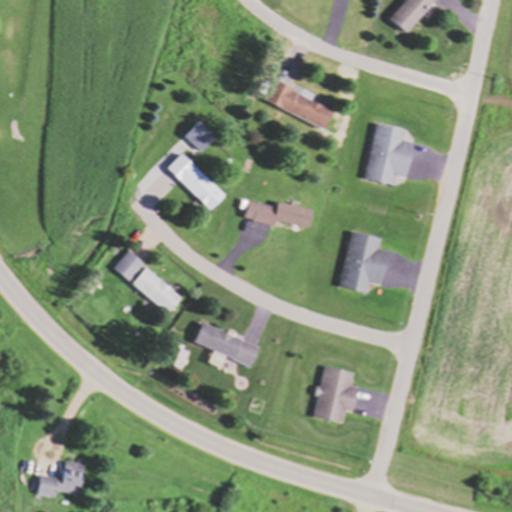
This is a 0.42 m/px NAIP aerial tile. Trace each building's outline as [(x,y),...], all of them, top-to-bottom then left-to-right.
[(408,32),(439,0),(404,0),(390,15),(408,32)] [(328,130),(337,110),(275,83),(266,103),(328,130)] [(186,138),(192,144),(188,147),(198,157),(217,139),(201,123),(186,138)] [(365,180),(394,185),(396,177),(408,179),(414,144),(404,142),(406,131),(375,125),(365,180)] [(227,197),(184,155),(170,169),(212,212),(227,197)] [(251,200),(248,219),(312,231),(316,212),(251,200)] [(340,288),(369,294),(371,284),(383,286),(390,252),(379,250),(382,239),(351,233),(340,288)] [(115,269),(132,282),(146,264),(130,251),(115,269)] [(170,316),(185,299),(148,268),(134,286),(170,316)] [(254,368),(262,347),(204,324),(196,345),(254,368)] [(314,419),(343,425),(346,410),(355,412),(359,390),(351,388),(354,374),(324,368),(314,419)] [(56,500),(57,493),(82,497),(86,466),(66,463),(64,481),(38,477),(36,497),(56,500)]
